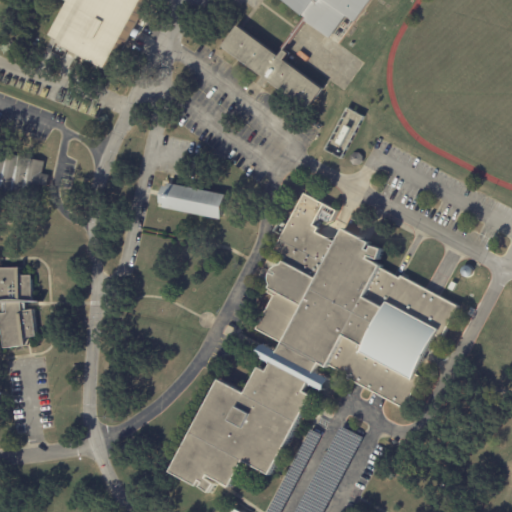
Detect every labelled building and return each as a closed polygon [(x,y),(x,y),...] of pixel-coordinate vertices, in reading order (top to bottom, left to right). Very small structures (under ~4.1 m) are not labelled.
[(149,0),(112,69),(57,40),(58,38),(50,33),(67,0),(149,0)] [(368,0),(352,23),(344,16),(327,40),(303,22),(283,50),(289,54),(283,61),(321,89),(304,112),(264,82),(259,88),(254,85),(259,78),(217,47),(234,24),(274,54),(301,18),(276,0),(368,0)] [(348,108),(365,117),(343,160),(326,151),(348,108)] [(52,175),(49,187),(42,186),(38,205),(0,197),(0,151),(47,161),(44,174),(52,175)] [(361,163),(357,166),(352,165),(349,161),(349,156),(353,153),(358,154),(361,158),(361,163)] [(167,208),(166,208),(167,204),(162,203),(166,186),(171,187),(172,183),(229,195),(224,219),(167,208)] [(334,215),(331,221),(326,218),(322,224),(315,220),(313,224),(318,227),(316,231),(338,243),(347,228),(374,243),(371,249),(373,250),(376,246),(386,249),(383,260),(373,257),(372,259),(386,266),(384,269),(399,278),(401,275),(459,306),(442,338),(441,338),(439,343),(424,372),(420,376),(422,377),(404,410),(346,379),(348,376),(332,367),(331,369),(323,365),(319,373),(333,380),(327,392),(313,384),(309,392),(316,396),(273,478),(247,464),(234,489),(212,478),(210,481),(218,485),(213,495),(203,490),(206,484),(203,483),(200,489),(172,474),(222,380),(248,394),(262,368),(271,372),(274,364),(260,357),(267,344),(281,352),(285,345),(254,329),(272,296),(265,292),(268,287),(270,288),(272,285),(271,282),(270,278),(271,275),(271,272),(273,269),(275,267),(279,265),(283,263),(286,258),(272,251),(280,235),(272,231),(278,220),(286,224),(303,192),(337,210),(334,215)] [(25,276),(33,276),(35,303),(26,303),(26,311),(35,310),(37,337),(29,338),(29,347),(5,348),(3,314),(4,314),(4,304),(1,304),(0,286),(0,268),(23,268),(24,276),(25,276)]
